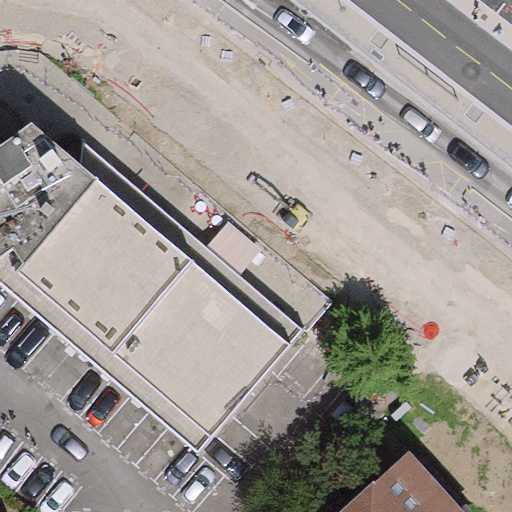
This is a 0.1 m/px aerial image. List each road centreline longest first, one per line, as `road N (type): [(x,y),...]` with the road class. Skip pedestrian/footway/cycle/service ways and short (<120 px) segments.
road 1 (primary): [(136,0),(511,289)]
road 2 (residential): [(143,511),(0,397)]
road 3 (primary): [(511,94),(389,0)]
